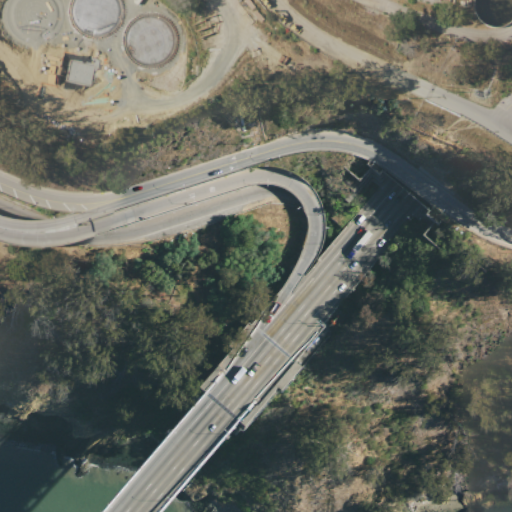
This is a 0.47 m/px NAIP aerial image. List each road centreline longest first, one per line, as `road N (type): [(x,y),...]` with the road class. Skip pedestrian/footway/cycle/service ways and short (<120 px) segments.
road 1 (motorway): [(295,284),(310,225),(301,204),(280,189),(253,188),(107,230),(51,224),(0,205)]
road 2 (tertiary): [(511,237),(478,225),(357,146),(309,140),(255,154)]
road 3 (motorway): [(390,194),(218,395)]
road 4 (motorway): [(287,180),(311,206),(311,243),(218,395)]
road 5 (motorway): [(241,395),(393,196)]
road 6 (tertiary): [(185,176),(55,194),(0,175)]
road 7 (motorway): [(129,214),(252,175),(287,180)]
road 8 (motorway): [(218,395),(119,511)]
road 9 (motorway): [(143,511),(232,407)]
road 10 (motorway): [(0,227),(46,231),(129,214)]
road 11 (motorway): [(241,395),(295,284)]
